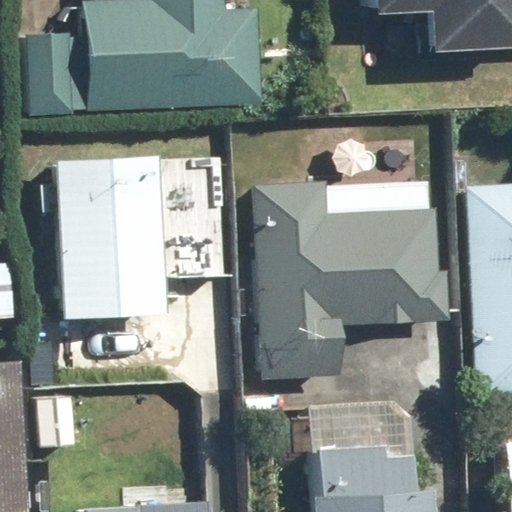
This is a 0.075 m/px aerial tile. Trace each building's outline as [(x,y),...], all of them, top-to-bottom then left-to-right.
[(56,107),(242,100),(239,5),(210,6),(209,0),(65,0),(67,30),(12,32),(14,111),(56,110),(56,107)] [(511,0),(411,0),(414,48),(511,43),(511,0)] [(174,312),(170,225),(145,226),(141,152),(41,156),(48,305),(31,306),(34,368),(122,363),(120,314),(174,312)] [(324,323),(435,319),(432,266),(422,266),(420,203),(312,207),(310,178),(240,181),(248,374),(326,371),(324,323)] [(459,392),(511,389),(511,178),(449,181),(459,392)] [(0,511),(12,511),(6,357),(0,356),(0,511)] [(511,511),(511,437),(490,439),(494,504),(486,505),(486,511),(511,511)] [(420,511),(419,486),(402,487),(400,450),(370,452),(370,439),(304,443),(307,492),(297,493),(297,511),(420,511)] [(127,511),(127,502),(67,505),(67,511),(127,511)]
